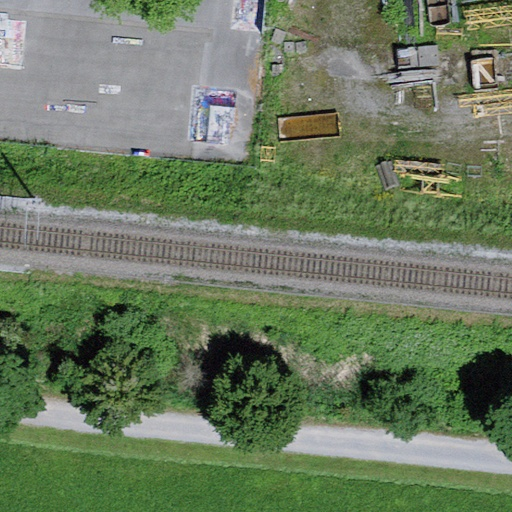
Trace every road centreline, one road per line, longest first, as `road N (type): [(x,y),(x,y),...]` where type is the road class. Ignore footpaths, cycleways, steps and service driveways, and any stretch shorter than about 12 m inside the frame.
road 1 (track): [(0,404),(511,461)]
road 2 (track): [(336,0),(348,89),(372,115),(404,129),(444,132),(511,121)]
